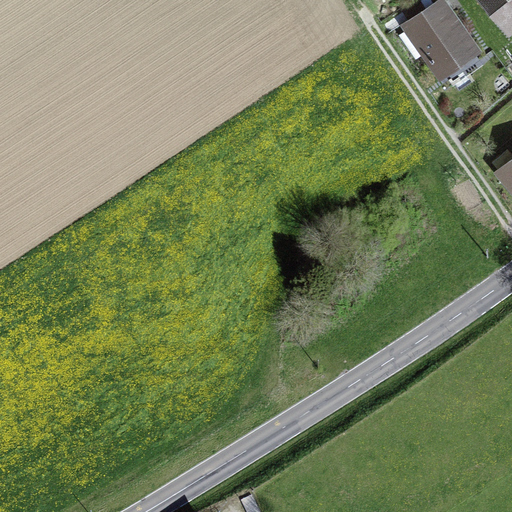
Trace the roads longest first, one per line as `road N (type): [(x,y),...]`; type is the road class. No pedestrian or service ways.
road 1 (unclassified): [(150,511),(511,276)]
road 2 (track): [(511,230),(350,0)]
